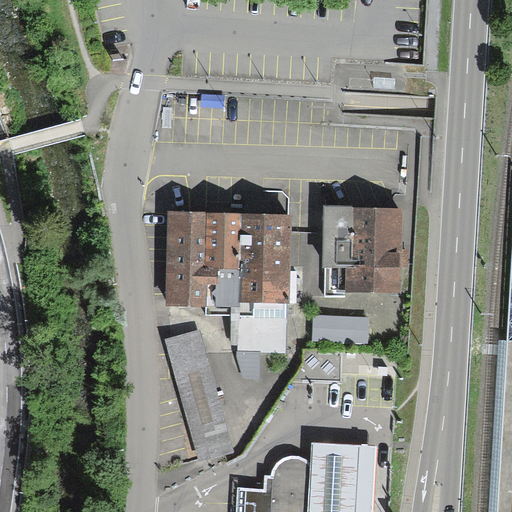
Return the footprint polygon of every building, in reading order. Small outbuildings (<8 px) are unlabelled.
[(195,92),(194,112),(211,112),(211,92),(195,92)] [(384,194),(329,193),(328,261),(342,261),(342,289),(405,290),(406,236),(383,236),(384,194)] [(211,316),(242,316),(241,378),(264,378),(264,351),(289,351),(290,197),(172,197),(172,304),(211,304),(211,316)] [(372,340),(372,313),(317,312),(316,339),(372,340)] [(236,450),(207,327),(172,335),(202,458),(236,450)] [(511,511),(511,339),(507,339),(502,339),(492,511),(511,511)] [(311,463),(307,511),(373,511),(377,447),(349,445),(312,443),(311,463)] [(307,511),(311,463),(299,456),(291,456),(284,458),(278,463),(274,470),(274,478),(267,477),(267,490),(241,489),(239,511),(307,511)]
